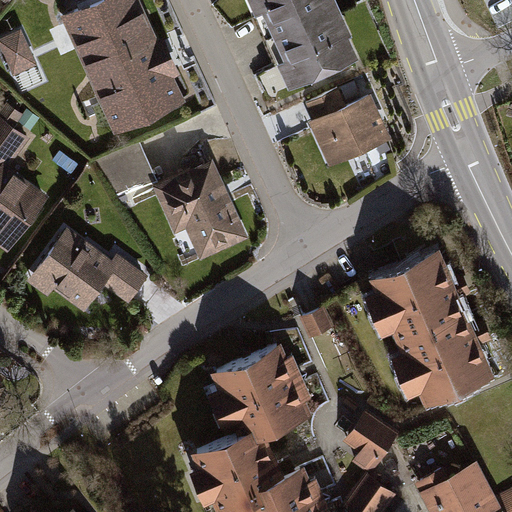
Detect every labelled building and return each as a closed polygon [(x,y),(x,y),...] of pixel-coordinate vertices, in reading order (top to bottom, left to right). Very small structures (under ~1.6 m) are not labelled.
[(96,0),(62,15),(115,135),(186,103),(175,78),(182,75),(166,37),(158,40),(140,0),(96,0)] [(248,0),(256,16),(262,13),(274,39),(342,9),(338,0),(248,0)] [(342,9),(274,39),(284,63),(277,66),(289,92),(361,60),(351,38),(354,36),(342,9)] [(21,29),(0,38),(0,46),(12,74),(36,63),(21,29)] [(308,121),(329,167),(393,139),(372,93),(345,105),(338,88),(305,102),(313,119),(308,121)] [(22,113),(7,102),(0,111),(0,114),(13,124),(22,113)] [(0,146),(14,128),(0,117),(0,146)] [(0,146),(0,246),(8,252),(49,198),(9,169),(31,140),(14,128),(0,146)] [(140,141),(95,161),(117,197),(158,178),(140,141)] [(186,229),(200,262),(250,239),(214,157),(152,185),(174,234),(186,229)] [(69,229),(29,282),(47,296),(53,289),(85,312),(104,287),(128,304),(148,277),(117,253),(112,261),(69,229)] [(396,343),(466,312),(457,290),(467,286),(460,269),(449,274),(437,247),(368,278),(374,291),(364,295),(382,335),(391,331),(396,343)] [(322,308),(303,316),(313,338),(332,330),(322,308)] [(466,312),(396,343),(401,354),(391,358),(408,397),(419,393),(425,406),(494,375),(478,341),(490,336),(482,317),(471,322),(466,312)] [(237,425),(240,432),(249,428),(253,437),(261,434),(311,412),(304,398),(301,399),(294,383),(304,379),(299,366),(288,371),(281,356),(287,354),(281,341),(212,372),(220,389),(207,395),(223,431),(237,425)] [(398,431),(366,408),(343,439),(358,450),(353,457),(371,469),(398,431)] [(249,428),(240,432),(192,453),(199,467),(189,472),(203,504),(212,500),(217,511),(229,511),(263,497),(258,486),(286,474),(277,453),(271,456),(261,434),(253,437),(249,428)] [(508,511),(480,458),(451,473),(446,463),(416,478),(434,511),(508,511)] [(317,511),(316,508),(326,503),(321,491),(310,496),(303,480),(308,478),(302,467),(286,474),(258,486),(263,497),(229,511),(317,511)] [(345,508),(351,511),(383,511),(395,496),(369,477),(345,508)]
